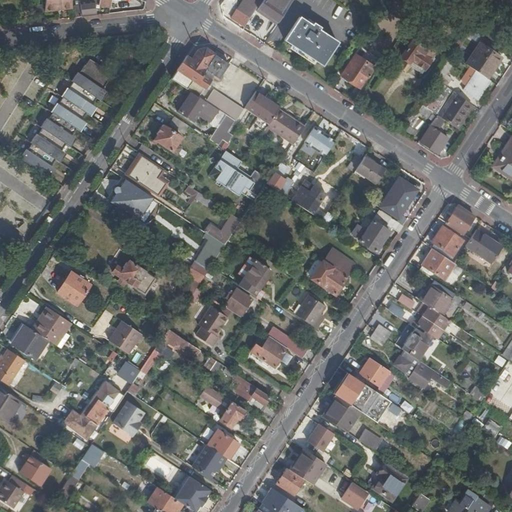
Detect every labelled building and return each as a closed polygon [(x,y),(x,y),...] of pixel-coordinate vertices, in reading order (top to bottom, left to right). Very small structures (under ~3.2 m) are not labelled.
[(95,10),(95,8),(106,9),(107,0),(86,0),(86,8),(78,8),(78,14),(76,15),(76,17),(94,15),(93,10),(95,10)] [(241,0),(230,19),(244,27),(260,0),(241,0)] [(292,0),(263,0),(258,8),(278,21),(292,0)] [(258,8),(256,11),(276,25),(278,21),(258,8)] [(285,41),(322,65),(338,42),(320,31),(321,29),(313,24),(312,26),(300,18),(285,41)] [(471,29),(467,27),(460,36),(464,39),(471,29)] [(400,56),(401,56),(400,57),(410,63),(412,61),(417,64),(421,58),(422,59),(427,50),(413,40),(404,53),(402,53),(400,56)] [(500,58),(480,44),(467,65),(472,69),(476,71),(485,77),(493,65),(495,66),(500,58)] [(190,59),(184,56),(169,77),(183,86),(188,78),(203,87),(198,96),(202,99),(209,88),(204,85),(208,79),(200,74),(203,69),(216,78),(227,62),(204,48),(197,49),(190,59)] [(359,88),(373,67),(354,55),(340,75),(359,88)] [(453,63),(446,58),(434,77),(446,86),(451,78),(446,74),(453,63)] [(85,63),(81,61),(77,68),(80,71),(85,63)] [(100,84),(92,78),(97,71),(85,63),(80,71),(77,68),(69,78),(68,77),(64,83),(66,84),(60,93),(58,92),(54,98),(56,99),(49,108),(48,108),(44,114),(46,116),(41,123),(68,142),(69,140),(65,137),(70,130),(73,133),(78,126),(74,124),(76,121),(80,115),(84,118),(88,111),(84,109),(86,106),(90,100),(94,102),(98,96),(94,93),(96,90),(100,84)] [(495,66),(493,65),(485,77),(488,79),(497,67),(495,66)] [(105,77),(97,71),(92,78),(100,84),(105,77)] [(463,90),(475,98),(488,79),(485,77),(476,71),(463,90)] [(434,77),(416,103),(436,116),(437,115),(439,111),(453,91),(446,86),(434,77)] [(188,78),(183,86),(189,90),(198,96),(203,87),(188,78)] [(212,88),(204,100),(223,113),(233,119),(234,120),(242,108),(212,88)] [(191,118),(194,114),(214,128),(223,113),(204,100),(202,99),(198,96),(189,90),(176,110),(185,116),(185,115),(191,118)] [(255,93),(244,109),(255,116),(266,123),(277,108),(277,107),(255,93)] [(472,106),(458,95),(445,115),(442,119),(444,120),(456,128),(467,111),(468,112),(472,106)] [(266,123),(265,126),(290,144),(302,127),(291,119),(292,118),(277,108),(266,123)] [(468,112),(467,111),(456,128),(458,129),(469,112),(468,112)] [(233,119),(223,113),(214,128),(211,132),(225,142),(230,134),(225,131),(233,119)] [(167,122),(183,132),(187,125),(172,115),(167,122)] [(448,139),(437,132),(444,120),(442,119),(437,115),(436,116),(428,128),(429,129),(419,143),(437,155),(448,139)] [(292,118),(291,119),(302,127),(304,123),(293,116),(292,118)] [(19,155),(17,154),(13,160),(43,179),(47,173),(43,170),(45,167),(49,161),(53,164),(57,157),(53,155),(55,152),(59,146),(63,149),(68,142),(41,123),(39,125),(38,124),(34,129),(35,130),(29,139),(28,138),(24,144),(25,145),(19,155)] [(173,142),(178,135),(162,125),(156,133),(156,134),(154,138),(173,152),(178,145),(173,142)] [(333,142),(312,128),(304,141),(325,154),(333,142)] [(506,148),(507,148),(496,166),(509,175),(508,176),(511,178),(511,140),(506,148)] [(237,195),(240,192),(253,201),(264,183),(267,179),(254,169),(249,176),(237,167),(241,161),(224,150),(208,175),(237,195)] [(160,168),(140,155),(127,174),(156,194),(165,181),(156,174),(160,168)] [(354,155),(346,168),(352,172),(354,169),(361,159),(354,155)] [(363,156),(361,159),(354,169),(375,182),(383,169),(363,156)] [(299,175),(305,166),(298,162),(293,171),(299,175)] [(406,172),(399,167),(394,174),(401,179),(406,172)] [(272,171),(267,179),(264,183),(275,191),(283,179),(272,171)] [(151,196),(124,178),(118,186),(122,189),(119,193),(115,191),(109,200),(135,218),(151,196)] [(401,179),(397,185),(408,192),(413,186),(401,179)] [(196,191),(186,184),(182,189),(189,194),(185,201),(188,203),(193,196),(196,191)] [(408,192),(397,185),(380,211),(384,213),(393,219),(410,194),(408,192)] [(299,188),(291,201),(311,214),(315,209),(320,212),(329,198),(312,187),(308,193),(299,188)] [(196,191),(193,196),(211,208),(215,203),(196,191)] [(173,203),(183,206),(184,200),(175,197),(173,203)] [(250,204),(240,220),(230,235),(235,239),(256,208),(250,204)] [(464,211),(456,206),(444,223),(453,228),(464,211)] [(334,213),(327,209),(320,220),(326,225),(334,213)] [(474,217),(464,211),(453,228),(462,234),(474,217)] [(385,224),(384,225),(397,234),(402,225),(393,219),(384,213),(379,220),(385,224)] [(219,232),(207,224),(202,231),(210,236),(223,245),(230,235),(240,220),(231,214),(219,232)] [(359,239),(358,240),(374,252),(387,232),(364,217),(358,226),(356,224),(350,233),(359,239)] [(441,227),(436,235),(456,248),(462,240),(441,227)] [(475,230),(468,239),(464,246),(489,264),(500,247),(475,230)] [(447,253),(451,255),(456,248),(436,235),(431,242),(441,249),(439,251),(445,255),(447,253)] [(206,270),(223,245),(210,236),(207,240),(193,262),(194,262),(206,270)] [(318,259),(306,277),(334,295),(345,278),(344,276),(353,263),(330,249),(322,261),(318,259)] [(422,265),(423,266),(419,271),(432,280),(436,274),(443,279),(454,264),(452,263),(432,249),(422,265)] [(257,287),(268,270),(247,255),(235,272),(242,277),(237,285),(257,298),(262,291),(257,287)] [(142,292),(153,276),(126,259),(120,267),(115,264),(111,271),(119,276),(117,280),(121,283),(124,280),(142,292)] [(194,262),(185,275),(198,282),(206,270),(194,262)] [(75,301),(87,283),(69,271),(56,289),(75,301)] [(430,285),(429,284),(418,300),(428,307),(440,316),(451,300),(451,299),(454,294),(433,280),(430,285)] [(501,284),(495,280),(489,288),(496,292),(501,284)] [(201,291),(195,286),(183,303),(190,308),(201,291)] [(227,299),(224,305),(239,315),(243,309),(246,311),(248,309),(247,308),(249,305),(247,303),(250,300),(234,289),(231,293),(228,292),(225,297),(227,299)] [(396,301),(410,308),(414,300),(401,293),(396,301)] [(325,306),(308,295),(295,314),(317,328),(322,322),(317,319),(321,314),(325,306)] [(39,315),(41,316),(32,329),(53,343),(68,321),(45,305),(39,315)] [(194,335),(211,346),(217,337),(214,335),(225,316),(210,305),(197,325),(200,327),(194,335)] [(404,313),(391,305),(387,310),(400,319),(404,313)] [(428,307),(422,316),(442,330),(444,326),(448,321),(440,316),(428,307)] [(417,324),(415,326),(432,337),(435,340),(436,339),(440,333),(442,330),(422,316),(417,324)] [(124,350),(137,330),(118,318),(105,338),(124,350)] [(19,322),(16,320),(2,339),(6,342),(19,322)] [(44,339),(19,322),(6,342),(31,358),(44,339)] [(410,325),(408,324),(394,344),(403,350),(417,359),(432,337),(415,326),(414,328),(410,325)] [(389,332),(377,325),(374,331),(385,338),(389,332)] [(444,326),(442,330),(450,335),(451,332),(452,331),(444,326)] [(266,335),(267,335),(285,348),(301,358),(306,351),(271,327),(266,335)] [(166,343),(192,360),(199,350),(167,329),(160,338),(166,343)] [(440,333),(447,338),(448,337),(450,335),(442,330),(440,333)] [(369,337),(380,345),(385,338),(374,331),(369,337)] [(284,351),(283,351),(285,348),(267,335),(260,346),(255,343),(249,351),(273,368),(284,351)] [(511,353),(511,340),(501,357),(507,361),(511,353)] [(164,346),(158,341),(153,348),(157,351),(161,354),(166,347),(164,346)] [(21,358),(3,347),(0,351),(0,379),(5,382),(21,358)] [(172,351),(166,347),(161,354),(167,358),(172,351)] [(157,351),(153,348),(139,369),(143,372),(157,351)] [(435,382),(444,388),(449,381),(423,364),(419,361),(417,359),(403,350),(400,355),(398,354),(392,364),(408,375),(406,377),(421,387),(429,376),(436,381),(435,382)] [(214,360),(208,356),(202,365),(208,368),(214,360)] [(358,372),(378,386),(388,371),(368,357),(358,372)] [(208,368),(208,369),(212,372),(219,363),(214,360),(208,368)] [(131,376),(136,370),(129,365),(124,372),(131,376)] [(257,410),(267,395),(224,366),(221,370),(231,377),(239,383),(234,391),(246,399),(244,402),(257,410)] [(346,373),(332,393),(336,396),(337,396),(357,410),(359,411),(375,422),(389,401),(346,373)] [(100,379),(77,414),(68,408),(60,420),(69,426),(84,437),(105,406),(109,408),(120,393),(100,379)] [(136,389),(129,384),(125,390),(132,395),(136,389)] [(245,411),(206,384),(199,396),(216,407),(216,406),(221,409),(219,412),(222,414),(219,419),(230,427),(237,417),(239,419),(245,411)] [(0,418),(4,421),(18,400),(0,387),(0,418)] [(480,402),(484,395),(473,387),(468,394),(480,402)] [(44,394),(28,392),(27,397),(28,398),(49,400),(54,392),(48,388),(44,394)] [(345,431),(359,411),(357,410),(337,396),(323,417),(345,431)] [(138,428),(147,415),(130,403),(115,425),(135,439),(141,430),(138,428)] [(481,427),(493,436),(500,426),(488,418),(481,427)] [(317,424),(307,440),(319,448),(320,449),(331,433),(317,424)] [(375,443),(378,438),(365,429),(358,440),(374,452),(379,445),(375,443)] [(236,443),(216,430),(206,445),(225,458),(226,459),(236,443)] [(71,434),(66,441),(83,452),(88,445),(71,434)] [(499,435),(495,442),(507,449),(511,443),(499,435)] [(88,445),(83,452),(80,458),(87,463),(90,465),(100,450),(90,443),(88,445)] [(206,445),(204,444),(190,466),(207,478),(217,464),(219,465),(225,458),(206,445)] [(319,448),(313,456),(323,463),(325,464),(330,456),(320,449),(319,448)] [(31,449),(28,455),(38,462),(42,456),(31,449)] [(313,456),(302,449),(289,470),(303,479),(310,484),(323,463),(313,456)] [(37,484),(48,468),(38,462),(28,455),(24,452),(17,463),(20,466),(17,471),(37,484)] [(179,486),(186,475),(152,452),(145,464),(179,486)] [(437,464),(441,458),(436,454),(432,460),(434,462),(437,464)] [(87,463),(80,458),(72,469),(80,474),(87,463)] [(434,462),(428,472),(432,474),(438,465),(438,464),(434,462)] [(394,500),(406,475),(381,463),(368,488),(394,500)] [(276,483),(293,495),(303,479),(289,470),(286,468),(276,483)] [(353,472),(346,468),(343,474),(350,478),(353,472)] [(21,490),(19,489),(23,483),(9,474),(5,480),(3,480),(0,484),(0,501),(9,508),(21,490)] [(69,474),(55,496),(63,501),(77,479),(69,474)] [(207,490),(187,476),(172,498),(181,504),(192,511),(196,506),(199,508),(205,499),(202,497),(207,490)] [(365,494),(348,482),(337,497),(355,509),(365,494)] [(156,487),(146,502),(155,508),(159,511),(175,511),(181,504),(172,498),(156,487)] [(415,488),(408,499),(413,502),(418,494),(420,491),(415,488)] [(270,494),(264,504),(259,510),(261,511),(306,511),(272,489),(269,493),(270,494)] [(484,511),(492,501),(476,490),(473,495),(470,493),(465,490),(457,502),(453,500),(445,511),(446,511),(484,511)] [(269,493),(268,492),(261,502),(264,504),(270,494),(269,493)] [(418,494),(413,502),(411,506),(419,511),(427,500),(418,494)] [(383,511),(385,507),(377,503),(372,511),(383,511)]
